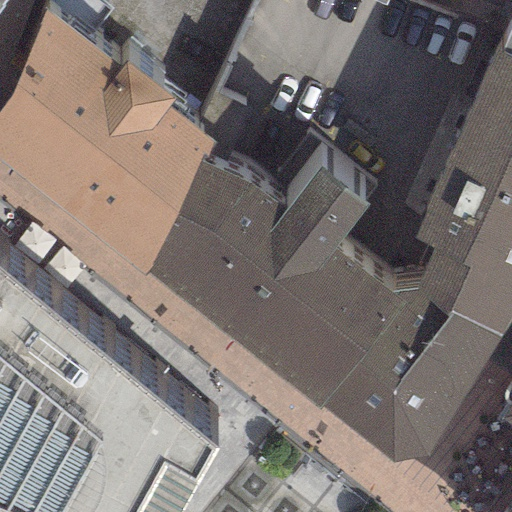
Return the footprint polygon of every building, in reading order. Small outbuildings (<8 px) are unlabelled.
[(47,10),(34,0),(7,0),(0,10),(0,90),(44,14),(47,10)] [(364,0),(383,8),(386,0),(364,0)] [(0,90),(0,162),(142,278),(145,274),(198,160),(204,162),(212,141),(166,110),(172,102),(125,64),(120,70),(44,14),(0,90)] [(511,25),(500,52),(511,59),(511,25)] [(511,59),(500,52),(494,51),(471,108),(466,107),(412,239),(433,247),(413,292),(499,338),(511,314),(511,59)] [(198,160),(145,274),(316,412),(320,406),(403,304),(388,293),(334,249),(367,207),(317,169),(286,210),(247,183),(204,162),(198,160)] [(0,511),(136,511),(162,462),(198,484),(215,448),(0,274),(0,511)] [(403,304),(320,406),(390,464),(426,458),(499,338),(413,292),(388,293),(403,304)] [(511,391),(495,416),(511,426),(511,391)] [(182,511),(198,484),(162,462),(136,511),(182,511)]
